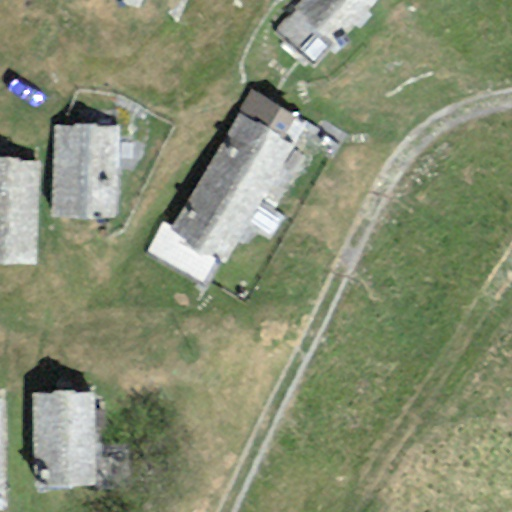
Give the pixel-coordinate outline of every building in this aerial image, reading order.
[(317,70),(375,0),(301,0),(273,35),(317,70)] [(239,115),(208,165),(262,198),(293,147),(282,140),(295,118),(250,90),(236,113),(239,115)] [(54,127),(50,214),(115,216),(118,130),(54,127)] [(0,261),(34,263),(37,165),(0,164),(0,261)] [(262,198),(208,165),(171,227),(162,222),(146,251),(201,282),(215,258),(221,263),(262,198)] [(96,393),(33,393),(33,486),(96,486),(96,393)]
